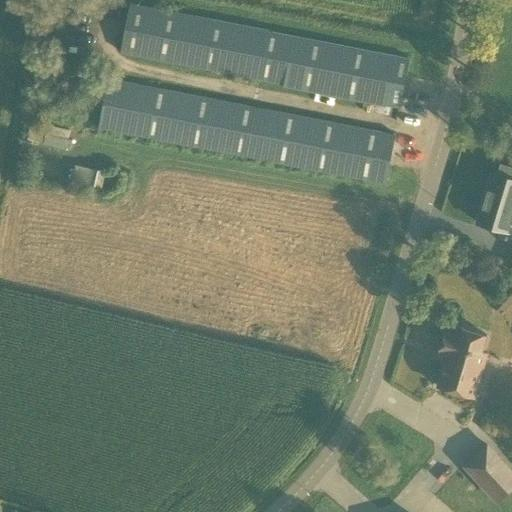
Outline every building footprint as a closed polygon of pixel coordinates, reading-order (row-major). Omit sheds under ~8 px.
[(408,59),(129,3),(119,51),(399,107),(408,59)] [(395,134),(107,78),(98,128),(385,184),(395,134)] [(493,173),(478,223),(497,229),(506,232),(511,233),(511,167),(500,164),(497,175),(493,173)] [(474,331),(455,326),(454,328),(447,326),(437,357),(445,359),(437,386),(474,397),(487,353),(481,352),(486,335),(474,331)] [(487,441),(462,465),(477,481),(497,503),(511,489),(511,468),(502,458),(487,441)]
